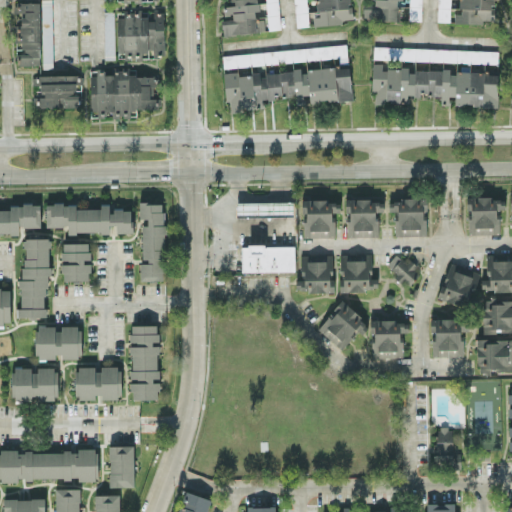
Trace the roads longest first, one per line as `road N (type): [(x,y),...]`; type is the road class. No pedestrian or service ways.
road 1 (residential): [(188,0),(198,351),(186,422),(153,511)]
road 2 (secondary): [(511,134),(0,143)]
road 3 (secondary): [(0,172),(511,166)]
